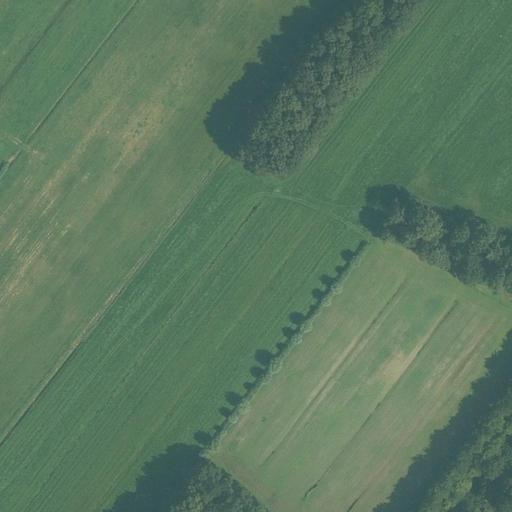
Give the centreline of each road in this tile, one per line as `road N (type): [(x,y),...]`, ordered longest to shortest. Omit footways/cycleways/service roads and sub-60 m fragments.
road 1 (track): [(511,276),(385,206)]
road 2 (track): [(425,511),(511,402)]
